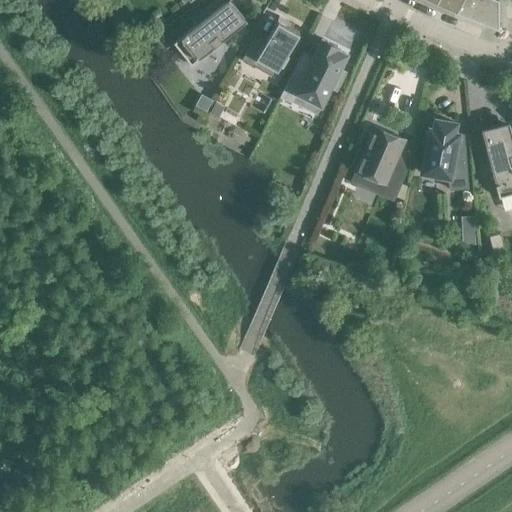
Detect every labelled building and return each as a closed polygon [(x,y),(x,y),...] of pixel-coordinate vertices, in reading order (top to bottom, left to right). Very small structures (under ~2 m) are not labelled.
[(174,43),(184,55),(191,64),(234,31),(233,31),(244,22),(228,3),(231,0),(227,0),(197,24),(193,19),(192,21),(196,25),(174,43)] [(437,0),(436,3),(456,12),(461,0),(437,0)] [(461,0),(456,12),(492,26),(498,29),(498,22),(497,0),(461,0)] [(286,55),(299,31),(288,25),(290,22),(279,16),(274,24),(275,24),(266,40),(255,34),(242,59),(274,77),(280,66),(283,68),(289,57),(286,55)] [(305,73),(294,68),(280,97),(291,103),(296,92),(321,105),(330,85),(335,88),(335,89),(336,89),(345,72),(344,71),(343,72),(338,70),(346,54),(336,49),(337,46),(322,39),(305,73)] [(200,95),(195,105),(205,111),(211,101),(200,95)] [(422,172),(449,177),(450,189),(468,188),(464,144),(456,143),(457,134),(453,133),(455,123),(436,119),(434,129),(430,129),(429,132),(425,132),(423,146),(427,147),(422,172)] [(499,197),(511,193),(511,137),(509,125),(485,132),(482,119),(479,120),(491,168),(486,170),(486,172),(492,171),(499,197)] [(394,165),(405,139),(374,126),(363,151),(359,149),(353,164),(357,166),(355,170),(384,183),(380,194),(393,200),(406,171),(394,165)] [(491,237),(490,237),(494,252),(504,249),(501,235),(491,237)]
